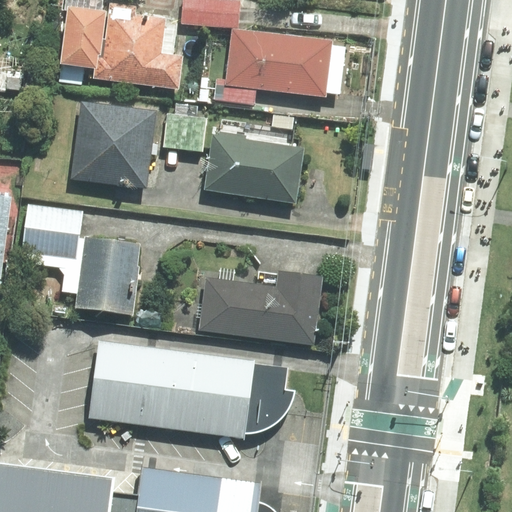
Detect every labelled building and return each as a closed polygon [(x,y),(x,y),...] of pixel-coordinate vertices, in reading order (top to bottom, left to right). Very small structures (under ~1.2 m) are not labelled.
[(240,0),(234,0),(183,0),(182,23),(238,28),(240,0)] [(69,7),(59,81),(82,84),(84,66),(96,68),(94,77),(179,88),(183,55),(174,54),(178,21),(136,16),(137,5),(109,2),(108,12),(69,7)] [(331,41),(232,30),(226,79),(225,85),(256,89),(325,96),(326,93),(341,94),(346,47),(331,45),(331,41)] [(0,91),(22,93),(24,60),(0,58),(0,91)] [(225,85),(226,79),(217,78),(214,100),(254,105),(256,89),(225,85)] [(156,111),(82,102),(72,177),(146,187),(156,111)] [(167,113),(163,146),(202,152),(206,118),(167,113)] [(213,135),(205,190),(296,203),(305,149),(213,135)] [(0,280),(5,281),(14,199),(0,197),(0,280)] [(30,254),(28,265),(65,270),(62,292),(77,294),(75,310),(129,317),(138,246),(78,239),(82,212),(29,205),(23,253),(30,254)] [(277,287),(206,278),(200,329),(314,344),(323,277),(279,271),(277,287)] [(256,361),(99,340),(89,417),(244,439),(245,433),(255,433),(263,430),(272,426),(278,421),(284,415),(289,408),(293,400),(294,391),(285,390),(288,368),(255,364),(256,361)] [(142,499),(111,495),(113,481),(0,466),(0,511),(275,511),(274,510),(267,505),(259,502),(261,486),(145,471),(142,499)]
